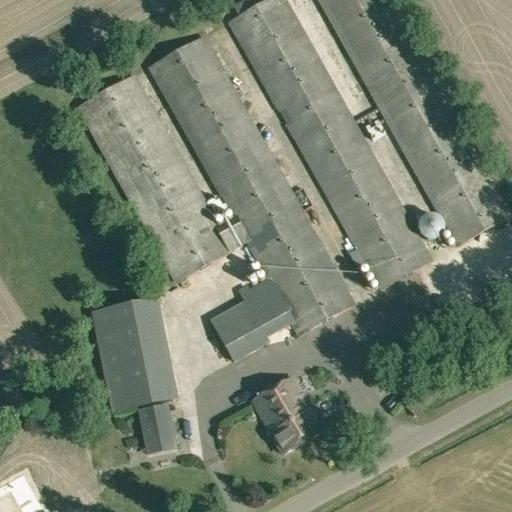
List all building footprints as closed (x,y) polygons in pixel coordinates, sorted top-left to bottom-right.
[(431,263),(421,246),(422,243),(285,0),(273,0),(272,0),(245,0),(233,7),(240,18),(230,24),(370,275),(371,274),(381,291),(431,263)] [(316,0),(447,231),(449,230),(459,247),(511,218),(502,200),(504,199),(392,0),(316,0)] [(206,38),(148,70),(233,220),(220,227),(234,252),(247,245),(294,323),(302,336),(354,307),(344,289),(346,288),(206,38)] [(136,77),(77,110),(177,286),(235,253),(234,252),(220,227),(136,77)] [(244,304),(211,322),(224,345),(225,344),(235,362),(269,343),(266,339),(294,323),(267,281),(240,296),(244,304)] [(284,456),(324,433),(294,381),(253,404),(284,456)] [(168,405),(137,411),(144,445),(175,439),(168,405)] [(43,511),(26,482),(10,491),(21,511),(43,511)]
